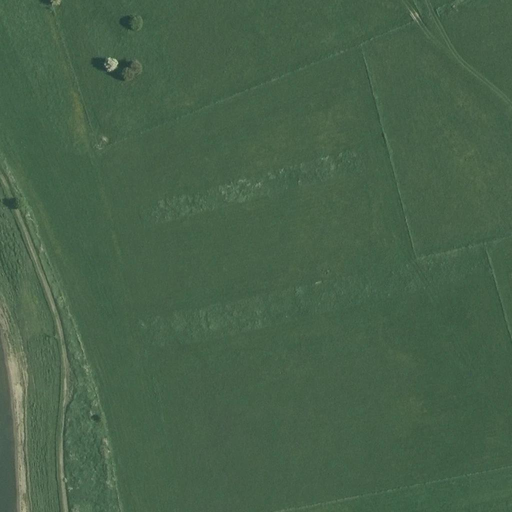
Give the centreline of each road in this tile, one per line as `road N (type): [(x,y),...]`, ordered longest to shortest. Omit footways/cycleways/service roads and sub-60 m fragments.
road 1 (track): [(0,172),(62,328),(65,511)]
road 2 (track): [(511,114),(427,0)]
